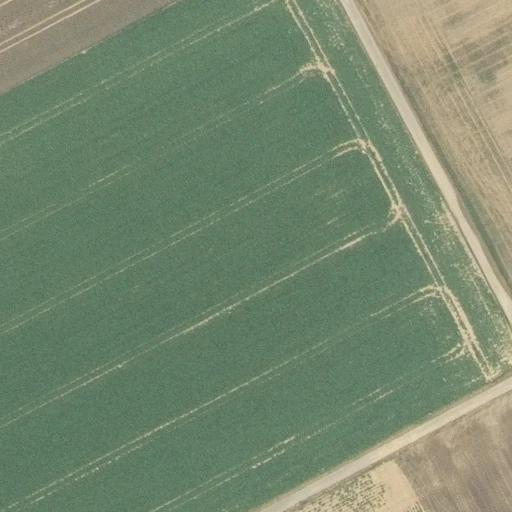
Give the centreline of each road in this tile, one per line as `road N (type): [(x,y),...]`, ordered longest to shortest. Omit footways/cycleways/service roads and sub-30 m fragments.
road 1 (track): [(354,0),(511,314)]
road 2 (track): [(511,382),(270,511)]
